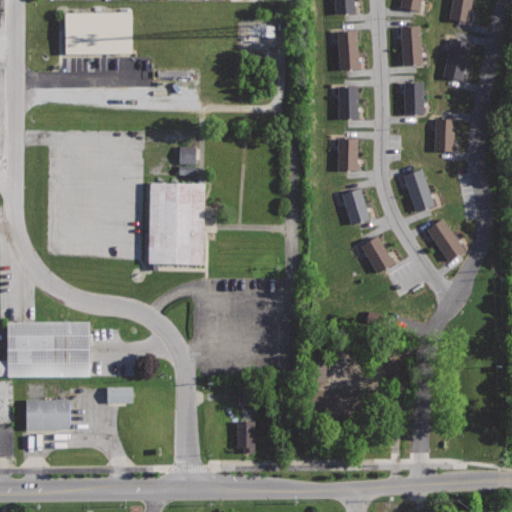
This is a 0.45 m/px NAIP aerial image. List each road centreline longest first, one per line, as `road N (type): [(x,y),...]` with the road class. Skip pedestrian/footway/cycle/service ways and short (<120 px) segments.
road 1 (residential): [(16,0),(18,229),(52,285),(148,316),(179,346),(190,489)]
road 2 (secondary): [(503,480),(296,491),(0,491)]
